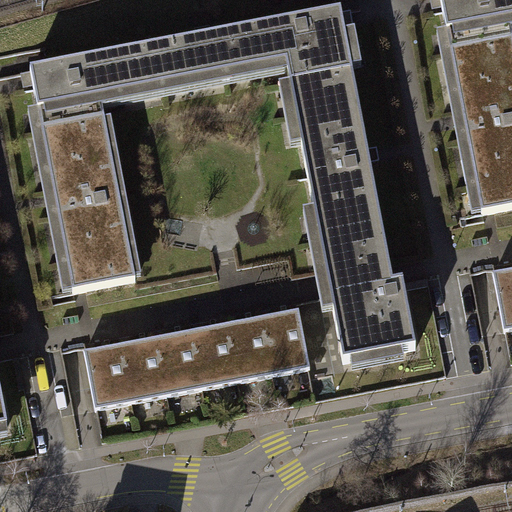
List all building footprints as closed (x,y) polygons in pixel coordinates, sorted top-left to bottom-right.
[(462,122),(480,217),(511,211),(511,44),(508,22),(511,21),(511,0),(438,0),(439,1),(462,122)] [(341,14),(155,49),(163,89),(286,66),(290,87),(353,75),(342,20),(341,14)] [(32,81),(42,134),(105,122),(101,101),(163,89),(155,49),(69,66),(30,73),(32,81)] [(290,87),(326,273),(388,262),(368,156),(353,75),(290,87)] [(136,283),(105,122),(42,134),(55,203),(73,295),(136,283)] [(391,275),(388,262),(326,273),(328,287),(343,365),(416,351),(403,284),(393,286),(391,275)] [(511,268),(494,272),(505,331),(506,330),(511,329),(511,268)] [(298,311),(263,318),(274,376),(308,370),(309,369),(298,311)] [(263,318),(227,325),(238,383),(274,376),(263,318)] [(227,325),(192,331),(203,390),(238,383),(227,325)] [(192,331),(156,338),(167,397),(203,390),(192,331)] [(156,338),(121,345),(132,403),(167,397),(156,338)] [(121,345),(85,352),(96,410),(97,410),(132,403),(121,345)]
